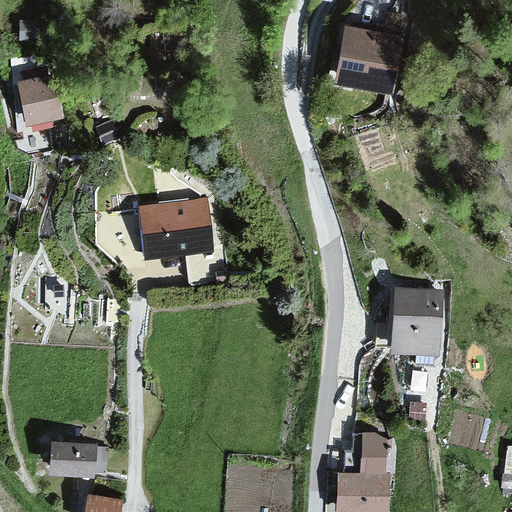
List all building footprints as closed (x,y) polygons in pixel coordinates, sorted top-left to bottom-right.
[(406,36),(337,23),(324,88),(393,101),(406,36)] [(53,77),(14,85),(23,130),(62,123),(53,77)] [(212,205),(134,211),(138,263),(216,256),(212,205)] [(444,290),(391,287),(386,356),(439,359),(444,290)] [(402,441),(364,436),(360,473),(398,477),(402,441)] [(95,450),(45,446),(42,479),(92,484),(95,450)] [(393,511),(396,484),(337,479),(333,511),(393,511)] [(117,511),(119,505),(89,497),(85,511),(117,511)]
